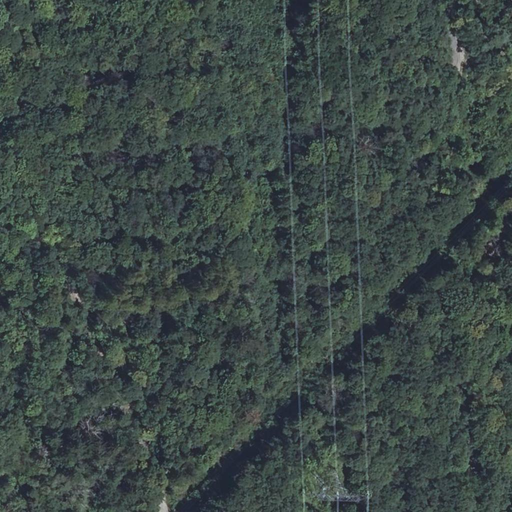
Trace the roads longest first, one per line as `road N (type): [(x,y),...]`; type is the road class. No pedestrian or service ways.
road 1 (unclassified): [(449,0),(459,31),(456,64),(422,143),(423,217),(433,338),(468,444),(469,511)]
road 2 (unclassified): [(166,511),(155,450),(0,162)]
road 3 (unclassified): [(0,330),(8,511)]
